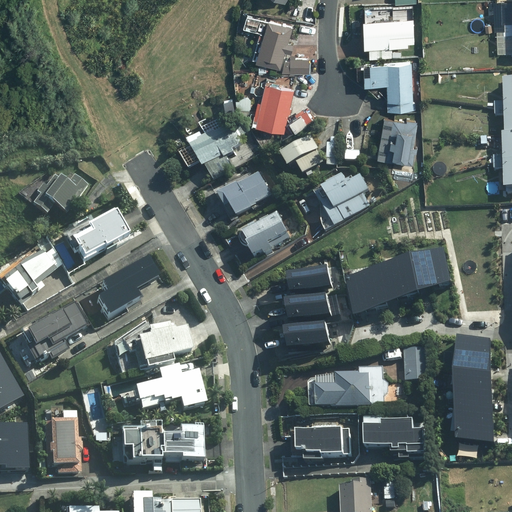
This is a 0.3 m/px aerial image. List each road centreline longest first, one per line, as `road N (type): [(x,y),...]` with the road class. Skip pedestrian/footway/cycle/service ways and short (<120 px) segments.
road 1 (residential): [(252,511),(245,358),(236,326),(138,160)]
road 2 (unknown): [(356,352),(413,338),(511,339)]
